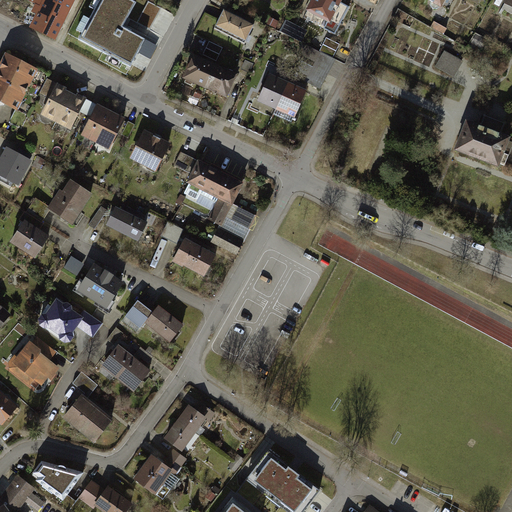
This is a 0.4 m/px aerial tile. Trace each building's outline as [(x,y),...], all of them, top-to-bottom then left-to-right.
[(42,10),(34,29),(58,40),(76,0),(36,0),(33,6),(42,10)] [(131,0),(103,0),(82,39),(132,66),(147,40),(124,28),(137,3),(131,0)] [(314,0),(309,10),(330,21),(341,0),(314,0)] [(225,10),(215,29),(245,44),(254,25),(225,10)] [(303,34),(295,30),(291,37),(300,41),(303,34)] [(340,45),(327,38),(320,51),(333,58),(340,45)] [(224,48),(210,41),(207,48),(221,54),(224,48)] [(221,54),(207,48),(204,55),(217,61),(221,54)] [(446,52),(438,67),(455,77),(464,62),(446,52)] [(333,58),(322,53),(314,67),(327,73),(334,59),(333,58)] [(185,78),(206,88),(216,65),(195,56),(185,78)] [(8,57),(0,73),(0,97),(23,108),(40,72),(8,57)] [(206,88),(228,98),(238,75),(216,65),(206,88)] [(327,73),(314,67),(307,82),(319,88),(327,73)] [(299,83),(298,84),(279,75),(277,79),(270,76),(260,100),(295,116),(308,87),(299,83)] [(45,111),(60,119),(74,94),(59,86),(45,111)] [(60,119),(75,128),(88,103),(74,94),(60,119)] [(83,135),(97,142),(111,117),(97,109),(83,135)] [(481,126),(469,121),(458,150),(506,168),(509,160),(511,160),(511,136),(502,133),(506,123),(485,115),(481,126)] [(97,142),(110,150),(124,124),(111,117),(97,142)] [(149,134),(135,159),(159,172),(173,148),(149,134)] [(33,159),(7,145),(0,158),(0,173),(20,184),(33,159)] [(202,162),(193,181),(237,202),(246,183),(202,162)] [(75,180),(57,207),(76,219),(94,193),(75,180)] [(118,207),(109,226),(143,242),(152,223),(118,207)] [(169,222),(163,237),(179,243),(185,229),(169,222)] [(28,223),(15,242),(37,256),(50,237),(28,223)] [(245,240),(219,228),(213,241),(239,253),(245,240)] [(185,239),(175,259),(208,276),(219,256),(185,239)] [(66,268),(79,275),(85,264),(72,257),(66,268)] [(95,262),(78,288),(107,307),(124,281),(95,262)] [(57,296),(40,322),(70,342),(79,328),(93,338),(101,325),(57,296)] [(139,300),(124,320),(139,331),(150,316),(176,336),(187,322),(162,303),(155,312),(139,300)] [(0,305),(0,328),(2,329),(13,316),(0,305)] [(29,344),(11,366),(38,388),(57,366),(29,344)] [(105,367),(120,380),(138,360),(123,347),(105,367)] [(120,380),(135,394),(153,374),(138,360),(120,380)] [(0,396),(0,426),(1,428),(16,409),(0,396)] [(84,396),(67,417),(97,442),(114,421),(84,396)] [(194,404),(181,421),(198,433),(211,416),(194,404)] [(181,421),(168,438),(185,451),(198,433),(181,421)] [(245,480),(285,511),(306,511),(323,491),(270,449),(245,480)] [(155,456),(137,480),(160,497),(188,460),(176,451),(166,464),(155,456)] [(45,462),(36,474),(65,501),(86,474),(45,462)] [(17,475),(0,493),(0,495),(17,511),(19,511),(29,501),(35,507),(43,500),(17,475)] [(96,482),(83,499),(100,511),(127,511),(131,508),(96,482)] [(255,511),(234,495),(221,511),(255,511)]
